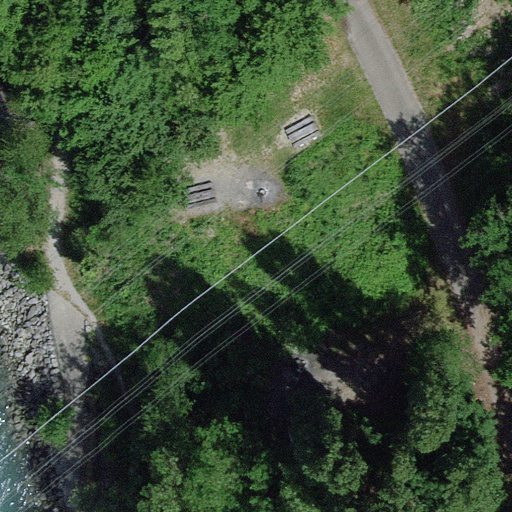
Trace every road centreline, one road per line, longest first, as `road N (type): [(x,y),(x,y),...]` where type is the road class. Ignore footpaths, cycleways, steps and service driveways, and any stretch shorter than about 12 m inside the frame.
road 1 (unclassified): [(347,0),(385,68),(511,417)]
road 2 (track): [(66,301),(63,230),(81,0)]
